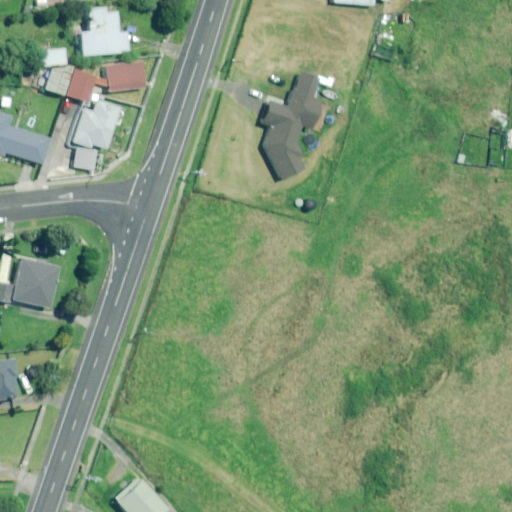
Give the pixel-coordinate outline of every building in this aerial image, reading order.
[(102,13),(101,8),(84,10),(86,32),(76,33),(78,56),(124,51),(122,32),(114,33),(112,12),(102,13)] [(63,64),(61,48),(34,51),(36,67),(63,64)] [(71,71),(63,96),(84,102),(90,82),(106,86),(106,91),(140,88),(137,61),(103,65),(104,80),(92,77),(71,71)] [(68,76),(48,70),(42,89),(61,96),(68,76)] [(313,79),(296,73),(282,107),(264,100),(255,122),(265,126),(259,146),(273,179),(297,169),(290,142),(296,126),(304,129),(314,102),(306,99),(313,79)] [(116,108),(93,101),(89,112),(80,109),(69,142),(86,148),(87,144),(103,149),(116,108)] [(8,116),(0,114),(0,152),(0,153),(38,164),(46,138),(5,125),(8,116)] [(92,151),(69,148),(67,167),(90,169),(92,151)] [(53,266),(16,258),(10,286),(0,284),(0,302),(5,303),(6,299),(44,307),(53,266)] [(10,379),(8,360),(0,361),(0,400),(10,399),(7,379),(10,379)] [(157,511),(161,509),(134,480),(111,501),(120,511),(157,511)]
